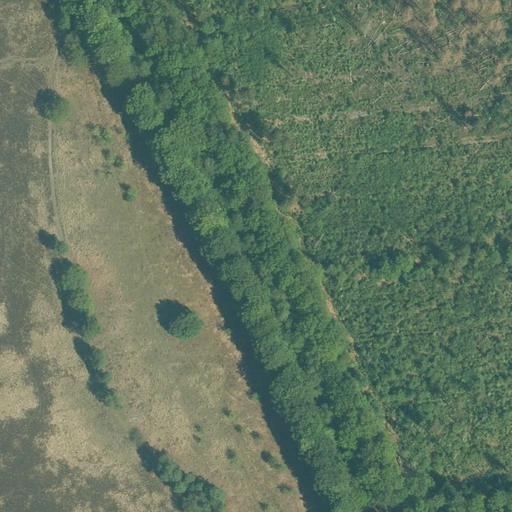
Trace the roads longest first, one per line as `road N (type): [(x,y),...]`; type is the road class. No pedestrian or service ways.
road 1 (track): [(348,511),(281,350),(88,0)]
road 2 (track): [(348,511),(511,494)]
